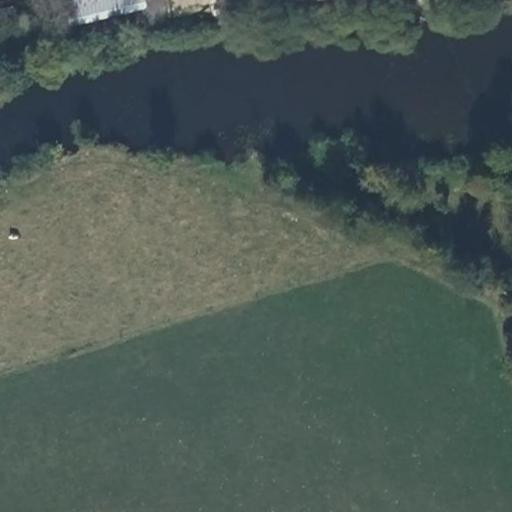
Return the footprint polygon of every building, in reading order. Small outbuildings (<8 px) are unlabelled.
[(154,0),(83,0),(76,2),(81,24),(156,6),(154,0)] [(287,0),(287,14),(313,10),(359,2),(368,0),(287,0)] [(388,9),(387,0),(368,0),(359,2),(368,9),(388,9)] [(387,0),(388,9),(447,8),(446,0),(387,0)] [(446,0),(447,8),(457,9),(460,6),(483,6),(482,0),(446,0)]
